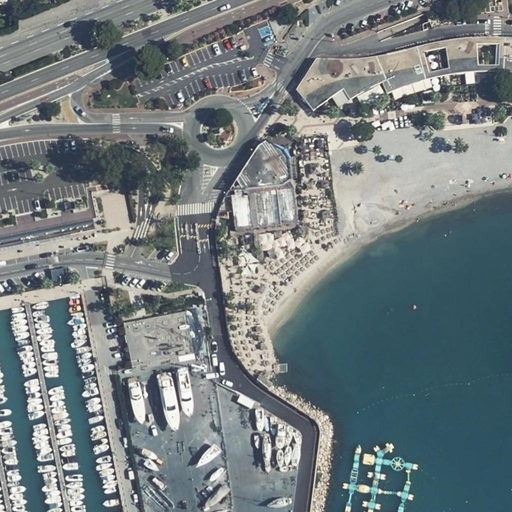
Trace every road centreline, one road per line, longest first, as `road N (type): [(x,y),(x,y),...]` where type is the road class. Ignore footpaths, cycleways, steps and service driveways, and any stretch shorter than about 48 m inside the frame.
road 1 (tertiary): [(0,133),(164,127),(192,141)]
road 2 (primary): [(0,92),(178,21)]
road 3 (primary): [(151,0),(0,60)]
road 4 (primary): [(200,112),(88,117),(76,103),(76,85)]
road 5 (tertiary): [(279,86),(317,32),(379,0)]
road 6 (primary): [(76,85),(178,21)]
